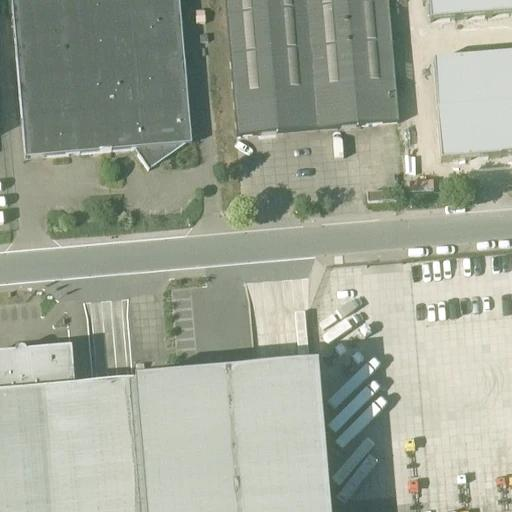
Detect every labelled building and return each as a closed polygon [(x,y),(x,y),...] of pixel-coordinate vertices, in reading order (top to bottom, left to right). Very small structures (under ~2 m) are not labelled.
[(195,141),(189,132),(178,0),(10,0),(24,163),(133,153),(146,174),(195,141)] [(222,0),(235,140),(316,133),(305,0),(222,0)] [(387,0),(305,0),(316,133),(398,126),(387,0)] [(511,0),(426,0),(428,16),(511,8),(511,0)] [(511,48),(432,56),(441,156),(511,150),(511,48)] [(0,511),(327,511),(316,371),(130,388),(74,392),(71,352),(0,358),(0,511)]
